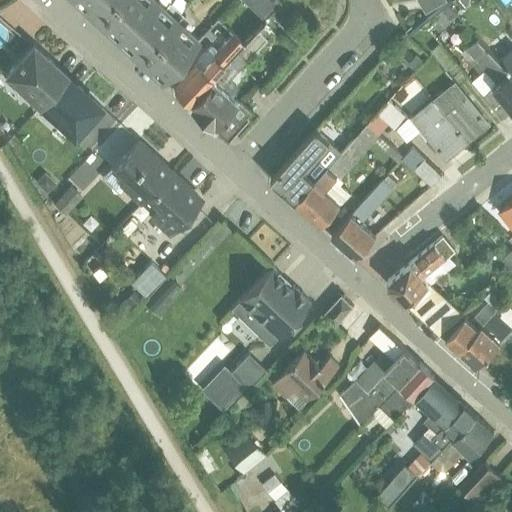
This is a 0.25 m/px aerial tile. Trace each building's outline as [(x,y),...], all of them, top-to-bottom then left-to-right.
[(77,0),(77,1),(162,80),(164,78),(184,56),(200,38),(190,28),(194,24),(169,1),(165,5),(159,0),(77,0)] [(279,0),(247,0),(267,17),(281,2),(279,0)] [(419,0),(426,11),(445,0),(419,0)] [(447,4),(425,24),(430,30),(434,26),(439,31),(457,15),(447,4)] [(245,42),(190,102),(188,104),(228,141),(241,126),(249,117),(247,115),(251,111),(232,93),(236,88),(236,83),(254,64),(248,58),(267,37),(257,28),(245,42)] [(184,56),(164,78),(175,89),(175,92),(179,96),(183,96),(190,102),(245,42),(233,32),(217,50),(212,45),(194,65),(184,56)] [(511,73),(499,58),(479,37),(463,51),(482,73),(472,81),(504,119),(511,112),(511,73)] [(433,98),(468,141),(489,124),(458,86),(469,77),(441,42),(431,50),(454,81),(433,98)] [(41,105),(68,76),(34,45),(7,74),(41,105)] [(511,48),(499,58),(511,73),(511,48)] [(68,76),(41,105),(75,136),(102,107),(68,76)] [(378,112),(389,123),(390,122),(408,142),(420,130),(429,139),(426,142),(436,152),(440,149),(447,158),(468,141),(433,98),(411,117),(389,99),(378,112)] [(367,124),(380,134),(388,125),(389,123),(378,112),(376,114),(367,124)] [(328,166),(297,203),(322,226),(351,194),(341,184),(344,180),(342,177),(374,140),(398,163),(403,157),(380,134),(367,124),(328,166)] [(297,203),(328,166),(317,156),(329,142),(317,129),(271,180),(297,203)] [(146,197),(171,170),(139,140),(111,170),(123,180),(119,185),(140,204),(146,197)] [(424,159),(414,170),(431,187),(435,183),(441,177),(424,159)] [(171,170),(146,197),(158,209),(150,218),(168,235),(202,199),(171,170)] [(46,174),(37,183),(48,193),(56,183),(46,174)] [(384,178),(332,235),(357,257),(377,235),(363,223),(395,188),(384,178)] [(73,186),(56,205),(65,213),(82,195),(73,186)] [(502,208),(511,221),(511,201),(503,209),(502,208)] [(141,251),(153,236),(134,221),(137,218),(126,209),(111,226),(141,251)] [(406,302),(430,282),(454,261),(448,256),(455,251),(443,237),(390,280),(389,280),(388,281),(389,282),(389,286),(388,286),(389,287),(390,287),(404,300),(406,302)] [(511,249),(502,259),(511,270),(511,249)] [(150,261),(131,282),(146,297),(166,275),(150,261)] [(273,266),(232,309),(270,345),(311,302),(293,285),(290,287),(289,285),(291,283),(279,272),(277,274),(275,272),(277,270),(273,266)] [(170,277),(145,303),(158,315),(183,289),(170,277)] [(430,282),(406,302),(421,316),(440,333),(441,332),(463,313),(430,282)] [(135,289),(111,315),(119,321),(142,296),(135,289)] [(463,313),(441,332),(447,338),(446,339),(460,351),(461,350),(497,309),(500,312),(507,307),(503,302),(492,291),(486,298),(489,301),(472,320),(463,313)] [(342,296),(326,313),(336,323),(353,306),(342,296)] [(507,307),(500,312),(502,315),(501,316),(511,326),(511,308),(509,305),(507,307)] [(497,309),(461,350),(478,366),(500,342),(502,344),(511,334),(511,326),(501,316),(502,315),(500,312),(497,309)] [(380,405),(420,363),(380,326),(370,337),(384,350),(341,396),(361,425),(372,414),(380,405)] [(303,350),(271,384),(298,410),(306,401),(305,400),(339,365),(330,356),(320,366),(303,350)] [(224,365),(201,390),(224,411),(247,386),(249,388),(267,370),(249,352),(231,371),(224,365)] [(420,363),(380,405),(395,419),(415,398),(435,377),(420,363)] [(435,377),(415,398),(430,412),(423,420),(430,426),(413,444),(422,452),(432,461),(476,416),(449,390),(435,377)] [(380,405),(372,414),(387,428),(395,419),(380,405)] [(420,474),(415,479),(425,488),(441,471),(444,473),(464,451),(471,458),(495,433),(476,416),(432,461),(420,474)] [(244,431),(223,449),(243,473),(248,469),(265,455),(244,431)] [(206,445),(195,452),(208,473),(219,466),(206,445)] [(262,485),(275,474),(293,459),(281,445),(251,469),(250,470),(262,485)] [(409,465),(420,474),(432,461),(422,452),(409,465)] [(420,474),(409,465),(404,461),(385,482),(390,485),(379,497),(390,507),(402,494),(415,479),(420,474)] [(485,462),(461,488),(477,503),(501,477),(485,462)] [(275,474),(262,485),(275,502),(274,502),(281,510),(293,497),(275,474)] [(511,511),(511,482),(511,481),(493,508),(498,511),(511,511)] [(293,497),(281,510),(278,511),(300,511),(308,504),(296,494),(293,497)]
